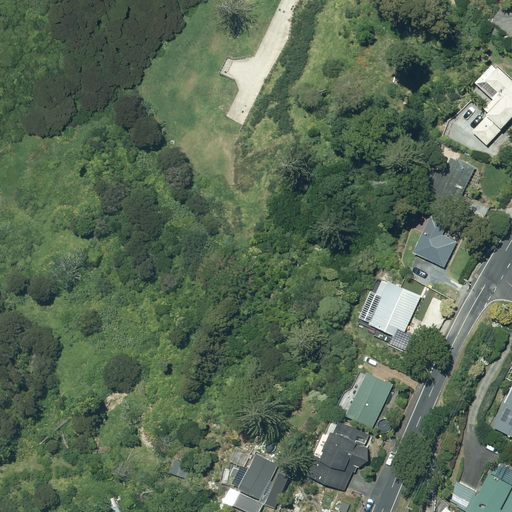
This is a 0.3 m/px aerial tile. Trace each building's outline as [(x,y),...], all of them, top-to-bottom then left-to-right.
[(472,134),(487,148),(511,120),(511,83),(494,66),(476,86),(493,102),(484,112),(489,117),(472,134)] [(452,113),(460,118),(470,103),(463,98),(452,113)] [(432,195),(456,207),(475,170),(457,161),(456,162),(450,159),(432,195)] [(470,208),(486,216),(489,209),(474,201),(470,208)] [(411,256),(444,270),(457,244),(442,237),(448,226),(431,217),(411,256)] [(491,231),(495,234),(499,227),(495,224),(491,231)] [(416,273),(436,283),(441,271),(422,262),(416,273)] [(391,342),(407,349),(413,337),(404,333),(421,299),(388,283),(387,285),(383,283),(376,296),(382,299),(369,327),(392,338),(391,342)] [(345,418),(370,430),(392,388),(367,375),(345,418)] [(511,440),(511,391),(492,430),(511,441),(511,440)] [(354,476),(367,448),(364,447),(368,438),(334,422),(327,438),(325,437),(315,459),(311,457),(302,477),(343,495),(351,476),(354,476)] [(237,468),(242,471),(251,454),(245,451),(237,468)] [(193,464),(176,457),(170,471),(187,478),(193,464)] [(259,504),(278,468),(255,457),(236,493),(239,494),(231,509),(238,511),(260,511),(263,506),(259,504)] [(447,502),(463,511),(511,511),(511,487),(489,476),(476,500),(473,498),(476,494),(457,483),(447,502)] [(119,511),(115,499),(91,507),(92,511),(119,511)]
